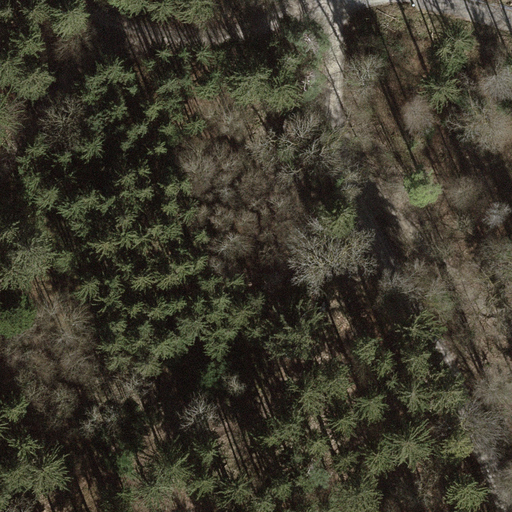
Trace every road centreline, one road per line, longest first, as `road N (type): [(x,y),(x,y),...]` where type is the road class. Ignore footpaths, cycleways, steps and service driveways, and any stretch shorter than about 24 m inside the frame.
road 1 (track): [(509,511),(437,346),(351,192),(334,128),(336,0)]
road 2 (track): [(67,0),(112,31),(230,33),(297,0)]
road 3 (track): [(511,322),(461,284),(344,165)]
road 4 (track): [(112,31),(0,177)]
